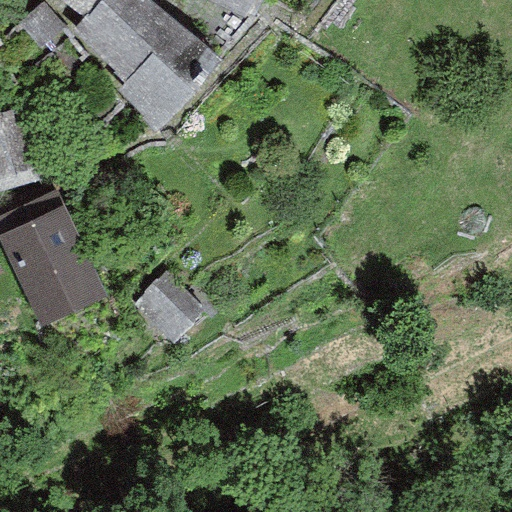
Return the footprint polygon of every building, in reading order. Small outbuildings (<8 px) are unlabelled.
[(100,0),(59,0),(84,17),(100,0)] [(122,85),(178,24),(152,0),(100,0),(84,17),(71,32),(122,85)] [(208,0),(241,17),(251,0),(208,0)] [(61,28),(40,4),(17,22),(37,47),(61,28)] [(154,133),(220,60),(178,24),(122,85),(116,91),(154,133)] [(11,111),(0,114),(0,179),(26,172),(11,111)] [(55,190),(0,215),(0,243),(41,327),(105,297),(55,190)] [(198,318),(166,284),(141,307),(174,341),(198,318)]
